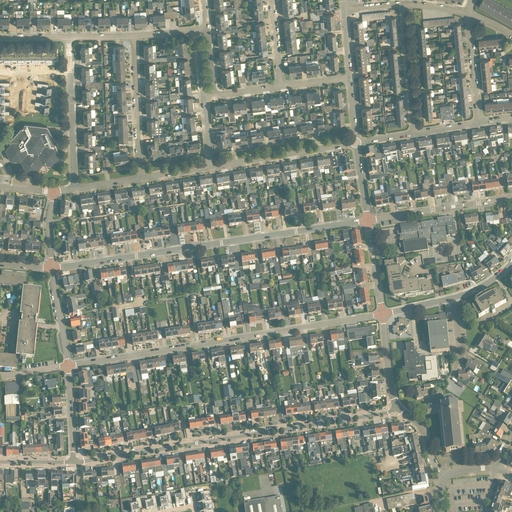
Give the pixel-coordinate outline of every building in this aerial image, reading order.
[(511,12),(490,0),(482,0),(479,5),(511,24),(511,12)] [(333,7),(332,1),(325,1),(325,4),(319,4),(320,9),(317,9),(317,12),(324,11),(324,8),(325,8),(333,7)] [(134,17),(135,26),(141,25),(140,16),(140,13),(134,13),(134,9),(131,9),(131,15),(134,15),(134,17)] [(54,17),(57,17),(57,18),(58,18),(58,27),(64,27),(64,18),(64,14),(57,14),(57,10),(54,10),(54,17)] [(164,14),(158,15),(159,24),(165,23),(165,19),(168,18),(167,12),(164,12),(164,14)] [(381,25),(385,25),(389,25),(396,24),(396,17),(391,18),(389,18),(389,22),(381,23),(381,25)] [(284,21),(284,28),(294,27),(294,19),(290,19),(290,21),(284,21)] [(223,30),(230,29),(230,27),(228,27),(227,20),(225,21),(216,21),(216,28),(223,27),(223,30)] [(334,21),(324,22),(323,22),(324,29),(319,29),(319,33),(326,32),(326,28),(335,28),(334,21)] [(226,33),(231,32),(230,29),(223,30),(224,33),(217,34),(218,40),(227,39),(226,33)] [(329,56),(330,62),(338,62),(337,55),(331,55),(331,52),(328,52),(321,53),(321,56),(328,55),(328,56),(329,56)] [(257,65),(257,71),(258,79),(265,79),(264,70),(265,70),(265,64),(257,65)] [(258,79),(257,71),(251,71),(251,69),(247,70),(247,78),(251,77),(252,80),(258,79)] [(466,75),(461,76),(459,76),(459,80),(446,81),(446,83),(451,83),(455,83),(460,83),(466,82),(466,75)] [(10,86),(10,82),(0,82),(0,91),(4,92),(4,86),(8,86),(10,86)] [(42,90),(42,93),(47,94),(50,94),(51,88),(48,87),(48,84),(37,83),(37,86),(39,87),(42,87),(42,90)] [(169,95),(169,96),(183,95),(183,92),(191,91),(190,85),(182,86),(183,89),(180,89),(180,92),(169,93),(169,95)] [(157,89),(154,89),(146,89),(146,96),(155,95),(155,98),(163,98),(170,98),(169,96),(169,95),(158,95),(157,89)] [(0,91),(0,101),(4,101),(4,96),(10,96),(10,92),(8,92),(4,92),(0,91)] [(37,96),(36,102),(40,102),(46,103),(49,104),(50,97),(47,97),(47,94),(42,93),(38,92),(36,92),(36,96),(37,96)] [(169,96),(170,98),(170,100),(183,98),(184,104),(192,103),(191,97),(184,98),(183,95),(169,96)] [(330,105),(324,106),(325,109),(334,108),(334,106),(336,106),(336,105),(342,104),(342,97),(334,98),(334,102),(331,103),(330,105)] [(0,101),(0,110),(4,111),(9,111),(9,105),(10,105),(10,101),(4,101),(0,101)] [(40,102),(36,102),(35,101),(35,102),(34,105),(36,105),(35,111),(39,112),(48,113),(49,107),(46,106),(46,103),(40,102)] [(126,103),(117,104),(118,112),(124,112),(124,110),(126,110),(126,103)] [(441,119),(451,118),(454,118),(454,112),(450,112),(450,109),(450,106),(443,106),(444,109),(444,113),(441,113),(441,119)] [(10,111),(9,111),(4,111),(0,110),(0,120),(5,121),(5,115),(10,115),(10,111)] [(114,123),(118,123),(127,122),(127,116),(124,116),(124,114),(119,114),(119,116),(118,116),(118,120),(114,121),(114,123)] [(317,122),(317,125),(318,130),(324,129),(323,121),(322,117),(316,118),(317,119),(316,120),(317,122)] [(398,118),(398,121),(389,122),(389,127),(398,126),(398,125),(405,124),(404,118),(398,118)] [(175,132),(176,135),(182,134),(185,133),(184,130),(187,130),(187,129),(195,128),(194,122),(186,123),(182,123),(183,128),(182,128),(182,130),(175,132)] [(296,126),(295,126),(295,124),(295,123),(294,123),(289,124),(289,127),(291,134),(297,133),(296,126)] [(36,173),(39,169),(42,164),(53,165),(55,163),(58,163),(59,161),(58,159),(60,156),(55,144),(57,143),(47,126),(25,124),(8,141),(9,142),(9,141),(10,143),(5,150),(6,152),(5,155),(6,157),(8,158),(9,160),(20,161),(25,172),(26,172),(25,175),(35,176),(35,173),(36,173)] [(166,136),(165,133),(159,134),(159,126),(147,127),(147,133),(155,133),(155,138),(164,137),(166,136)] [(502,128),(495,129),(497,140),(503,140),(503,145),(506,145),(506,135),(503,135),(502,128)] [(488,137),(488,141),(489,147),(492,147),(492,143),(498,142),(497,140),(495,129),(489,130),(490,137),(488,137)] [(216,134),(217,140),(225,139),(225,136),(226,136),(225,133),(225,130),(217,131),(218,134),(216,134)] [(473,143),(470,144),(471,150),(472,154),(475,153),(473,143),(479,142),(479,140),(478,132),(471,133),(472,141),(473,141),(473,143)] [(188,141),(189,143),(187,144),(185,133),(182,134),(183,140),(184,145),(186,144),(188,151),(194,150),(192,140),(188,141)] [(455,146),(453,147),(454,153),(457,153),(456,148),(457,148),(457,147),(462,146),(461,143),(460,135),(453,136),(455,146)] [(449,137),(442,138),(444,149),(450,148),(451,154),(454,153),(453,147),(450,147),(450,145),(449,137)] [(192,139),(192,140),(194,150),(200,149),(199,142),(200,142),(199,138),(192,139)] [(438,149),(435,150),(436,156),(439,156),(438,150),(444,149),(442,138),(436,139),(437,147),(438,149)] [(184,145),(183,140),(180,141),(178,141),(178,145),(175,146),(176,153),(183,152),(181,145),(184,145)] [(432,150),(432,148),(431,140),(424,141),(426,151),(427,158),(431,157),(430,151),(432,150),(433,156),(436,156),(435,150),(432,150)] [(420,152),(417,153),(418,159),(421,158),(420,152),(426,151),(424,141),(418,142),(419,150),(420,152)] [(167,152),(170,152),(170,154),(176,153),(175,146),(172,146),(171,142),(168,142),(169,146),(166,146),(167,152)] [(419,164),(418,159),(417,153),(414,153),(414,151),(413,143),(407,144),(408,155),(414,154),(416,164),(419,164)] [(401,151),(399,152),(401,162),(401,165),(404,164),(403,156),(408,155),(407,144),(400,145),(401,151)] [(399,151),(396,152),(395,146),(389,147),(391,157),(391,161),(397,160),(398,162),(401,162),(399,152),(399,151)] [(382,158),(382,160),(383,165),(384,174),(388,174),(387,164),(388,164),(387,158),(391,157),(389,147),(383,148),(384,156),(384,155),(385,158),(382,158)] [(375,156),(375,158),(382,157),(381,154),(377,155),(376,149),(365,150),(366,157),(375,156)] [(159,150),(156,150),(148,152),(149,158),(160,156),(159,150)] [(127,153),(120,155),(122,163),(128,161),(127,153)] [(122,163),(120,155),(113,156),(115,164),(122,163)] [(331,158),(332,169),(342,167),(349,166),(348,159),(347,155),(339,156),(339,160),(336,161),(335,157),(331,158)] [(328,159),(322,160),(324,170),(324,171),(330,170),(331,175),(333,175),(332,169),(330,169),(328,159)] [(318,171),(316,171),(317,177),(320,177),(319,171),(324,170),(322,160),(316,161),(318,171)] [(307,170),(305,162),(299,163),(300,167),(298,168),(299,178),(302,178),(301,174),(307,173),(307,170)] [(289,165),(290,173),(290,175),(296,174),(297,178),(299,178),(298,168),(295,168),(295,164),(289,165)] [(281,170),(282,176),(283,180),(285,180),(285,176),(290,175),(290,173),(289,165),(283,166),(283,170),(281,170)] [(272,168),(274,180),(280,179),(280,181),(279,181),(280,185),(283,184),(283,180),(282,176),(281,170),(279,171),(278,167),(272,168)] [(368,168),(369,177),(377,176),(381,175),(381,172),(380,172),(379,167),(376,167),(368,168)] [(268,180),(274,180),(272,168),(266,169),(267,173),(264,174),(266,183),(267,188),(269,187),(268,180)] [(266,183),(264,174),(262,174),(261,170),(255,171),(256,179),(262,178),(263,183),(266,183)] [(256,179),(255,171),(253,172),(249,172),(250,176),(247,177),(248,183),(251,182),(251,183),(257,182),(256,179)] [(248,183),(247,177),(245,177),(245,173),(238,174),(240,182),(246,181),(246,183),(245,183),(247,195),(250,195),(248,183)] [(234,183),(237,182),(237,185),(240,185),(240,182),(238,174),(232,175),(233,179),(231,179),(232,185),(234,185),(234,183)] [(478,181),(478,184),(480,192),(486,191),(485,183),(484,179),(484,175),(481,176),(482,181),(478,181)] [(228,176),(222,177),(223,188),(229,187),(230,189),(232,188),(232,185),(231,179),(228,180),(228,176)] [(217,187),(215,188),(216,194),(218,193),(218,188),(223,188),(222,177),(216,178),(217,187)] [(215,188),(213,188),(211,178),(205,179),(206,189),(212,188),(213,194),(216,194),(215,188)] [(206,189),(205,179),(199,180),(200,190),(198,191),(199,197),(202,196),(201,193),(203,193),(203,190),(206,189)] [(463,186),(459,186),(460,194),(467,193),(466,185),(469,185),(468,179),(464,179),(465,181),(462,182),(463,186)] [(194,181),(188,182),(190,192),(196,191),(197,197),(199,197),(198,191),(196,191),(194,181)] [(423,192),(420,192),(422,200),(428,199),(427,192),(430,192),(429,186),(429,181),(424,182),(424,185),(422,185),(423,192)] [(454,181),(454,183),(452,183),(454,195),(460,194),(459,186),(458,181),(454,181)] [(480,192),(478,184),(475,185),(474,181),(471,181),(473,193),(480,192)] [(184,193),(181,193),(182,199),(185,199),(184,193),(190,192),(188,182),(182,183),(184,193)] [(407,191),(401,192),(402,204),(409,203),(408,195),(411,194),(409,186),(409,183),(405,184),(407,191)] [(439,185),(440,189),(441,197),(448,196),(446,184),(439,185)] [(389,206),(389,201),(388,198),(391,198),(391,193),(389,185),(386,185),(387,194),(381,195),(383,207),(389,206)] [(422,200),(420,192),(416,193),(416,189),(414,189),(413,185),(409,186),(411,194),(414,194),(415,201),(422,200)] [(434,198),(441,197),(440,189),(436,190),(435,186),(433,186),(434,198)] [(154,188),(156,196),(156,200),(162,199),(162,203),(165,202),(164,196),(161,196),(161,195),(162,195),(160,187),(154,188)] [(150,197),(156,196),(154,188),(148,189),(149,196),(147,196),(147,199),(148,205),(151,205),(150,197)] [(143,190),(137,191),(139,201),(144,200),(145,206),(148,205),(147,199),(144,199),(144,198),(145,198),(143,190)] [(135,212),(134,207),(133,202),(139,201),(137,191),(131,192),(133,201),(130,202),(131,208),(132,212),(135,212)] [(120,193),(121,201),(122,204),(122,206),(125,205),(128,205),(129,213),(132,212),(131,208),(130,202),(128,202),(126,192),(120,193)] [(401,192),(394,193),(395,198),(396,205),(402,204),(401,192)] [(332,198),(327,199),(329,210),(335,209),(334,202),(337,202),(335,193),(331,193),(332,198)] [(383,207),(381,195),(374,196),(376,208),(383,207)] [(7,198),(6,206),(13,207),(14,199),(7,198)] [(86,198),(80,199),(81,207),(82,210),(79,210),(79,212),(80,220),(83,220),(82,211),(88,210),(87,209),(86,198)] [(302,207),(303,212),(304,214),(310,213),(309,206),(305,206),(305,202),(302,203),(301,199),(298,199),(299,207),(302,207)] [(340,200),(341,206),(342,211),(348,210),(347,203),(343,203),(343,199),(340,200)] [(25,212),(25,213),(29,214),(29,208),(26,207),(27,201),(20,200),(18,211),(25,212)] [(32,208),(29,208),(29,214),(40,215),(41,211),(40,211),(41,202),(33,201),(32,208)] [(270,208),(271,211),(272,219),(278,218),(276,207),(270,208)] [(272,219),(271,211),(267,212),(266,208),(263,208),(265,220),(272,219)] [(493,223),(499,222),(500,226),(507,225),(506,220),(503,221),(500,222),(498,214),(492,215),(493,223)] [(483,224),(484,232),(487,231),(486,226),(489,226),(488,223),(493,223),(492,215),(485,216),(487,224),(486,224),(483,225),(483,224)] [(405,254),(405,253),(427,250),(428,250),(427,243),(432,243),(433,247),(440,246),(440,244),(447,242),(447,243),(446,235),(448,235),(448,237),(448,236),(456,235),(455,224),(453,224),(452,216),(452,217),(437,219),(438,221),(434,222),(434,221),(421,223),(421,224),(417,225),(417,224),(401,226),(402,231),(397,232),(398,236),(400,235),(400,239),(402,239),(403,241),(401,241),(401,244),(399,245),(400,248),(404,248),(405,254)] [(464,218),(466,226),(466,230),(473,229),(472,225),(471,217),(464,218)] [(195,221),(195,225),(197,233),(203,232),(201,220),(195,221)] [(7,229),(7,233),(6,239),(9,239),(9,243),(8,243),(8,251),(14,252),(15,244),(15,238),(10,238),(10,236),(10,230),(7,229)] [(343,236),(347,235),(347,238),(348,241),(352,240),(360,239),(359,233),(351,234),(350,230),(342,231),(343,236)] [(32,253),(33,245),(33,240),(27,240),(27,234),(24,234),(24,240),(27,241),(26,244),(25,253),(32,253)] [(62,241),(62,245),(63,255),(69,255),(68,247),(73,246),(73,242),(72,235),(67,236),(67,241),(62,241)] [(83,239),(77,240),(78,244),(77,244),(79,252),(85,251),(84,243),(83,239)] [(346,247),(346,251),(353,250),(353,247),(361,245),(360,239),(352,240),(348,241),(346,241),(347,246),(346,247)] [(327,250),(327,247),(326,242),(320,243),(321,251),(324,250),(325,257),(332,256),(331,249),(327,250)] [(511,245),(508,242),(505,245),(502,242),(499,246),(508,254),(511,250),(510,249),(511,246),(511,245)] [(315,251),(311,252),(313,261),(317,261),(316,256),(318,255),(318,251),(321,251),(320,243),(314,244),(315,251)] [(493,252),(495,254),(499,258),(501,256),(504,259),(508,254),(499,246),(493,252)] [(283,264),(287,263),(286,258),(289,258),(288,250),(282,251),(283,258),(279,258),(280,265),(284,265),(283,264)] [(354,256),(355,259),(363,258),(362,252),(354,253),(353,250),(346,251),(347,254),(350,254),(350,257),(354,256)] [(267,252),(268,260),(269,264),(275,263),(274,251),(267,252)] [(263,265),(269,264),(268,260),(267,252),(261,253),(263,265)] [(487,258),(495,267),(499,264),(496,260),(499,258),(495,254),(493,252),(487,258)] [(259,265),(255,266),(253,254),(247,255),(249,267),(249,271),(256,270),(257,275),(260,274),(259,265)] [(241,256),(241,261),(242,268),(249,267),(247,255),(241,256)] [(235,269),(234,262),(233,257),(227,258),(228,266),(232,265),(232,269),(235,269)] [(364,265),(363,258),(355,259),(356,263),(352,263),(352,266),(364,265)] [(401,277),(399,265),(402,265),(404,262),(406,262),(405,258),(398,259),(399,261),(396,261),(386,263),(386,266),(385,266),(385,267),(388,285),(389,284),(390,290),(390,292),(390,293),(390,294),(391,294),(391,295),(392,296),(393,297),(394,297),(395,298),(396,298),(397,298),(398,298),(399,297),(405,296),(405,297),(434,293),(432,281),(431,278),(427,279),(409,282),(408,280),(409,279),(408,278),(407,277),(406,276),(404,276),(403,277),(401,277)] [(490,271),(495,267),(487,258),(480,263),(485,271),(489,269),(490,271)] [(215,272),(214,265),(213,260),(207,261),(208,269),(212,268),(212,272),(215,272)] [(333,263),(334,268),(335,272),(342,271),(342,268),(338,268),(337,262),(333,263)] [(485,271),(480,263),(480,262),(477,264),(480,268),(475,271),(479,278),(484,275),(482,272),(485,271)] [(442,273),(443,279),(441,279),(443,289),(466,283),(464,275),(463,275),(460,276),(459,272),(457,272),(455,271),(454,268),(447,270),(445,266),(446,266),(436,267),(437,275),(437,274),(442,273)] [(470,280),(473,278),(474,281),(479,278),(475,271),(473,267),(468,269),(467,268),(465,270),(470,280)] [(0,284),(7,285),(25,287),(26,287),(26,286),(27,276),(25,276),(24,275),(21,274),(21,275),(20,275),(20,274),(17,274),(16,275),(13,275),(12,273),(9,273),(8,274),(7,273),(5,273),(4,273),(3,274),(1,274),(0,284)] [(85,278),(86,282),(92,281),(91,273),(84,274),(84,275),(84,278),(85,278)] [(64,288),(65,290),(66,291),(70,290),(70,286),(72,286),(72,282),(79,281),(78,275),(65,277),(64,277),(64,278),(65,278),(65,279),(63,279),(64,280),(63,280),(64,288)] [(355,286),(359,285),(367,284),(366,277),(358,279),(359,282),(355,283),(355,286)] [(38,319),(37,319),(36,319),(39,290),(33,289),(33,286),(26,286),(26,287),(25,287),(25,288),(18,357),(18,359),(18,360),(23,360),(22,363),(25,364),(25,360),(26,360),(26,358),(32,358),(35,323),(38,324),(38,323),(38,320),(38,319)] [(360,299),(368,297),(367,290),(355,292),(355,295),(359,294),(360,299)] [(489,292),(487,293),(483,295),(480,296),(478,298),(474,301),(475,302),(477,306),(473,308),(473,307),(472,308),(479,318),(491,311),(493,314),(495,312),(494,310),(506,303),(501,291),(500,292),(500,293),(497,295),(495,291),(494,290),(489,292)] [(75,307),(78,307),(77,300),(86,299),(85,295),(68,298),(68,302),(67,302),(68,309),(75,307)] [(335,310),(334,302),(333,299),(329,300),(329,299),(328,296),(325,296),(326,298),(326,300),(328,312),(335,310)] [(342,309),(341,304),(340,297),(337,298),(338,302),(334,302),(335,310),(342,309)] [(369,305),(368,297),(360,299),(361,303),(357,304),(357,307),(369,305)] [(222,302),(222,306),(224,315),(230,314),(228,301),(222,302)] [(246,303),(242,303),(242,307),(243,312),(247,312),(249,324),(255,323),(254,316),(253,308),(248,309),(246,303)] [(77,315),(76,311),(81,310),(81,309),(87,308),(87,305),(84,306),(80,306),(78,307),(75,307),(68,309),(69,316),(72,315),(72,316),(77,315)] [(288,318),(295,317),(293,310),(290,310),(290,306),(287,307),(288,318)] [(273,309),(274,313),(275,320),(281,319),(279,308),(273,309)] [(269,321),(275,320),(274,313),(273,309),(270,309),(267,310),(267,312),(269,321)] [(429,339),(431,353),(449,352),(449,351),(447,323),(446,323),(445,315),(423,317),(425,340),(429,339)] [(79,330),(81,330),(83,329),(81,320),(89,319),(89,316),(79,317),(79,320),(70,322),(71,328),(79,327),(79,330)] [(236,328),(234,316),(228,317),(230,329),(236,328)] [(401,320),(399,320),(399,323),(396,327),(393,327),(393,330),(392,331),(393,331),(393,334),(396,334),(400,337),(402,333),(405,333),(407,331),(406,328),(409,325),(406,322),(406,319),(403,320),(402,319),(401,320)] [(346,331),(348,339),(348,342),(351,341),(353,341),(352,337),(366,335),(367,339),(366,339),(367,349),(375,348),(374,338),(372,339),(371,334),(374,334),(373,327),(346,331)] [(86,333),(86,332),(85,329),(83,329),(81,330),(81,332),(72,334),(74,342),(81,341),(80,337),(85,336),(84,333),(86,333)] [(347,339),(344,340),(342,332),(336,333),(337,341),(338,347),(344,346),(345,350),(349,349),(347,339)] [(322,335),(315,336),(317,344),(320,344),(321,348),(324,347),(322,335)] [(487,341),(489,339),(482,335),(476,346),(482,350),(483,348),(489,352),(493,345),(487,341)] [(294,340),(296,348),(296,352),(303,351),(301,339),(294,340)] [(296,352),(296,348),(294,340),(288,341),(290,353),(296,352)] [(87,350),(93,349),(93,346),(94,345),(94,342),(82,344),(83,347),(76,348),(77,355),(87,353),(87,350)] [(268,344),(269,349),(269,351),(272,351),(274,362),(277,361),(277,360),(275,350),(274,343),(268,344)] [(417,376),(421,376),(427,375),(426,367),(425,367),(424,357),(425,357),(417,357),(417,356),(417,355),(416,353),(415,353),(414,345),(405,346),(406,346),(407,353),(404,354),(405,369),(403,369),(403,375),(409,374),(409,382),(417,382),(417,376)] [(254,363),(258,363),(256,353),(255,346),(249,347),(250,354),(252,354),(253,356),(254,361),(254,363)] [(355,368),(369,366),(374,366),(374,363),(377,362),(377,361),(377,360),(376,359),(376,356),(372,356),(371,355),(367,356),(368,356),(364,356),(364,361),(361,362),(361,360),(354,361),(355,368)] [(0,356),(0,368),(2,369),(3,368),(6,368),(7,369),(10,370),(10,369),(11,369),(12,370),(14,370),(15,369),(17,369),(18,360),(18,359),(0,356)] [(425,358),(425,357),(424,357),(425,367),(426,367),(427,375),(421,376),(422,382),(431,381),(431,380),(439,379),(438,370),(439,370),(438,366),(437,366),(436,357),(425,358)] [(470,361),(466,367),(474,372),(476,369),(478,370),(482,364),(476,360),(474,363),(470,361)] [(491,366),(497,369),(500,365),(494,361),(491,366)] [(139,364),(140,369),(140,371),(141,376),(147,375),(147,371),(145,363),(139,364)] [(374,366),(369,366),(369,370),(370,370),(371,378),(373,378),(373,379),(376,378),(376,377),(378,377),(377,369),(375,369),(374,366)] [(465,373),(458,374),(459,378),(462,378),(463,381),(469,380),(473,374),(467,370),(465,373)] [(500,376),(511,382),(511,374),(504,370),(500,376)] [(504,394),(511,399),(511,398),(511,382),(500,376),(496,373),(489,384),(493,387),(504,394)] [(47,376),(43,377),(45,386),(47,386),(48,391),(57,390),(55,381),(48,382),(47,376)] [(92,378),(91,378),(79,380),(80,386),(84,386),(84,389),(93,388),(92,378)] [(18,383),(7,384),(5,384),(5,397),(19,396),(18,383)] [(225,398),(234,397),(232,386),(223,388),(225,398)] [(371,387),(371,391),(367,391),(367,394),(380,393),(379,387),(376,387),(376,386),(371,386),(371,387)] [(414,391),(417,400),(423,398),(423,397),(428,395),(427,391),(421,393),(420,389),(414,391)] [(441,405),(441,406),(439,406),(439,403),(443,399),(442,396),(442,392),(439,389),(434,390),(432,393),(432,397),(435,400),(436,407),(426,408),(426,415),(437,414),(437,415),(439,414),(440,422),(440,426),(441,434),(441,438),(442,438),(442,445),(440,445),(439,447),(439,449),(440,450),(443,450),(446,450),(446,453),(450,452),(457,451),(458,451),(462,451),(462,448),(465,448),(463,436),(464,436),(463,432),(462,424),(462,420),(461,412),(464,412),(463,404),(457,404),(457,403),(457,402),(456,401),(456,400),(455,400),(455,399),(454,399),(454,398),(453,398),(452,397),(451,397),(450,397),(449,397),(448,397),(447,397),(446,397),(445,398),(444,399),(443,400),(442,401),(442,402),(441,403),(441,404),(441,405)] [(84,403),(90,403),(89,399),(90,399),(90,391),(80,392),(80,400),(84,400),(84,403)] [(298,414),(297,407),(294,407),(293,401),(292,392),(289,393),(289,396),(290,401),(292,415),(298,414)] [(176,394),(177,403),(184,402),(182,393),(176,394)] [(364,398),(364,397),(358,397),(359,402),(377,401),(377,400),(380,399),(380,393),(367,394),(368,398),(364,398)] [(349,407),(356,406),(355,400),(357,400),(356,394),(347,396),(349,407)] [(189,405),(198,404),(197,396),(187,398),(189,405)] [(302,396),(302,400),(303,406),(304,413),(310,412),(309,405),(307,405),(306,399),(305,399),(304,396),(302,396)] [(49,403),(45,404),(46,408),(55,407),(54,404),(61,404),(60,397),(52,398),(52,403),(49,403)] [(267,401),(267,405),(268,411),(269,417),(276,416),(275,410),(272,410),(271,404),(270,404),(269,401),(267,401)] [(505,416),(499,412),(499,411),(500,411),(502,407),(495,402),(493,407),(496,409),(494,413),(497,415),(510,423),(511,419),(511,417),(506,414),(505,416)] [(95,409),(95,405),(95,403),(92,403),(91,403),(91,405),(86,406),(80,406),(80,413),(86,413),(86,410),(95,409)] [(40,421),(49,420),(55,420),(55,417),(62,416),(62,415),(63,415),(63,413),(62,413),(62,410),(53,411),(53,413),(50,413),(50,414),(40,415),(40,421)] [(510,423),(497,415),(494,413),(490,410),(489,413),(498,419),(496,421),(507,427),(510,423)] [(257,412),(250,413),(250,411),(247,412),(248,421),(258,419),(257,412)] [(480,416),(490,422),(491,420),(482,414),(480,416)] [(206,417),(207,420),(208,427),(214,426),(213,419),(210,420),(210,417),(206,417)] [(56,419),(55,420),(49,420),(49,430),(53,429),(53,422),(56,422),(56,429),(57,433),(63,432),(63,428),(63,422),(56,422),(56,419)] [(498,427),(496,430),(503,435),(507,429),(500,424),(492,419),(490,423),(498,427)] [(80,429),(81,429),(85,429),(86,434),(95,433),(95,428),(92,428),(91,424),(88,424),(88,421),(80,421),(80,429)] [(172,423),(172,426),(174,434),(180,432),(178,422),(172,423)] [(398,425),(398,433),(405,432),(409,432),(409,425),(404,426),(404,424),(398,425)] [(482,432),(488,436),(490,433),(493,435),(500,439),(503,435),(496,430),(486,425),(482,432)] [(143,428),(144,432),(146,439),(152,438),(150,431),(147,431),(147,427),(143,428)] [(114,428),(115,431),(116,437),(117,445),(124,444),(122,436),(121,435),(118,431),(117,428),(114,428)] [(371,445),(369,429),(363,430),(364,438),(366,437),(367,443),(368,443),(369,447),(364,448),(365,453),(372,452),(371,445)] [(103,434),(104,440),(105,447),(111,446),(110,439),(107,439),(106,433),(105,433),(105,430),(102,430),(103,434)] [(354,442),(352,430),(346,431),(347,438),(348,441),(350,441),(351,444),(352,447),(353,447),(353,449),(355,449),(354,442)] [(482,432),(480,431),(478,435),(469,436),(470,440),(472,440),(474,457),(481,456),(486,455),(486,456),(491,455),(495,449),(493,448),(495,444),(489,440),(491,437),(488,436),(482,432)] [(335,433),(335,434),(336,440),(337,440),(339,439),(340,446),(341,451),(344,451),(341,432),(335,433)] [(324,435),(319,436),(320,442),(321,447),(324,447),(325,454),(327,453),(324,435)] [(399,438),(399,441),(397,441),(394,442),(391,442),(392,450),(418,444),(419,444),(417,436),(410,438),(409,435),(399,438)] [(40,437),(41,440),(41,446),(41,454),(47,454),(50,453),(49,449),(47,449),(47,446),(44,446),(44,440),(43,440),(43,437),(40,437)] [(316,455),(313,437),(307,438),(308,444),(307,444),(308,450),(313,449),(314,458),(317,457),(316,455)] [(298,446),(297,439),(291,440),(292,447),(293,452),(295,451),(296,455),(297,455),(298,460),(300,460),(300,458),(299,451),(298,446)] [(96,441),(87,442),(81,443),(81,449),(88,449),(88,446),(93,446),(93,448),(96,448),(96,441)] [(288,456),(285,441),(280,442),(281,452),(284,452),(285,457),(288,457),(288,456)] [(275,443),(269,444),(272,462),(280,461),(279,456),(275,457),(273,450),(276,449),(275,443)] [(269,444),(264,445),(265,455),(265,456),(269,456),(269,458),(268,459),(269,466),(273,465),(272,462),(269,444)] [(421,454),(418,444),(392,450),(394,457),(402,455),(403,458),(413,456),(421,454)] [(254,453),(254,455),(251,455),(253,464),(256,463),(255,457),(260,457),(259,456),(258,445),(252,446),(253,453),(254,453)] [(237,459),(235,448),(229,449),(231,461),(237,460),(237,459)] [(218,463),(217,459),(216,451),(210,452),(211,460),(213,459),(214,464),(218,463)] [(199,466),(198,461),(197,454),(191,455),(192,462),(194,461),(195,467),(196,467),(198,475),(200,475),(199,466)] [(172,458),(166,459),(167,468),(163,469),(164,472),(165,478),(169,478),(168,472),(174,471),(174,469),(172,458)] [(409,469),(423,467),(422,459),(419,460),(419,459),(413,460),(402,462),(403,465),(410,464),(410,466),(412,465),(412,469),(409,469)] [(159,460),(153,461),(155,474),(164,472),(163,469),(163,466),(160,466),(159,460)] [(156,481),(155,474),(153,461),(147,462),(149,473),(149,474),(152,474),(153,481),(156,481)] [(247,467),(246,462),(243,462),(245,470),(246,477),(248,476),(254,475),(253,470),(249,471),(249,467),(247,467)] [(130,479),(130,476),(128,465),(122,466),(123,474),(123,477),(119,477),(119,482),(120,486),(124,486),(124,480),(130,479)] [(423,467),(409,469),(394,472),(395,480),(414,477),(424,475),(423,467)] [(96,478),(96,475),(96,472),(89,472),(89,468),(82,468),(82,469),(83,473),(82,473),(83,479),(92,478),(93,484),(97,484),(96,478)] [(61,474),(62,494),(63,503),(76,503),(76,474),(74,474),(74,469),(66,469),(66,474),(61,474)] [(33,477),(32,477),(32,473),(29,473),(29,472),(26,472),(26,473),(25,473),(25,481),(29,481),(29,482),(30,482),(30,488),(35,488),(35,482),(33,482),(33,477)] [(6,477),(6,481),(6,485),(17,485),(17,473),(11,473),(11,477),(6,477)] [(45,482),(45,478),(45,473),(38,473),(37,486),(45,486),(45,489),(48,489),(48,482),(45,482)] [(58,495),(62,494),(61,474),(61,473),(51,473),(51,488),(57,488),(58,495)] [(412,487),(416,486),(426,484),(424,475),(414,477),(415,480),(411,480),(412,487)] [(499,489),(511,493),(511,491),(511,486),(504,484),(505,482),(504,482),(503,481),(502,481),(502,482),(501,484),(500,484),(500,485),(500,486),(500,487),(499,489)] [(427,489),(426,484),(416,486),(412,487),(412,488),(403,490),(404,493),(413,491),(427,489)] [(184,489),(180,490),(181,495),(174,496),(175,504),(183,503),(183,500),(186,499),(184,489)] [(496,498),(499,499),(502,500),(503,496),(511,499),(511,497),(511,493),(499,489),(496,498)] [(197,504),(201,503),(206,502),(205,496),(211,495),(210,491),(200,493),(200,496),(196,497),(197,504)] [(169,492),(165,493),(166,496),(159,497),(161,507),(168,505),(168,503),(171,502),(169,492)] [(412,495),(400,497),(402,508),(414,505),(414,504),(420,503),(419,500),(413,501),(412,495)] [(144,502),(146,510),(153,508),(153,506),(157,505),(155,496),(151,497),(151,501),(144,502)] [(282,511),(279,497),(243,503),(244,511),(282,511)] [(402,508),(400,497),(386,500),(389,511),(402,508)] [(138,509),(142,508),(140,498),(135,499),(136,504),(130,505),(130,511),(134,511),(139,511),(138,509)] [(419,500),(420,503),(421,507),(429,505),(427,498),(419,500)] [(511,503),(502,500),(499,499),(496,498),(494,505),(506,509),(509,510),(510,507),(511,508),(511,503)] [(212,501),(206,502),(201,503),(202,506),(198,506),(198,511),(204,511),(208,511),(207,506),(212,505),(212,501)]
